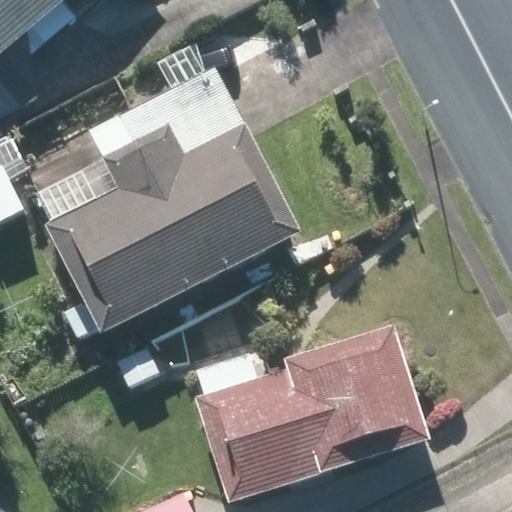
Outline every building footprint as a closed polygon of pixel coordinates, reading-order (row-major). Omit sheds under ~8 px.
[(0,0),(0,84),(91,0),(0,0)] [(39,203),(89,299),(62,313),(80,347),(107,334),(111,342),(307,240),(221,73),(105,133),(119,161),(39,203)] [(0,231),(30,217),(16,188),(36,178),(16,138),(8,142),(0,146),(0,231)] [(195,377),(199,390),(234,508),(438,448),(404,330),(287,365),(290,375),(261,384),(254,360),(195,377)] [(193,511),(185,495),(150,511),(193,511)]
